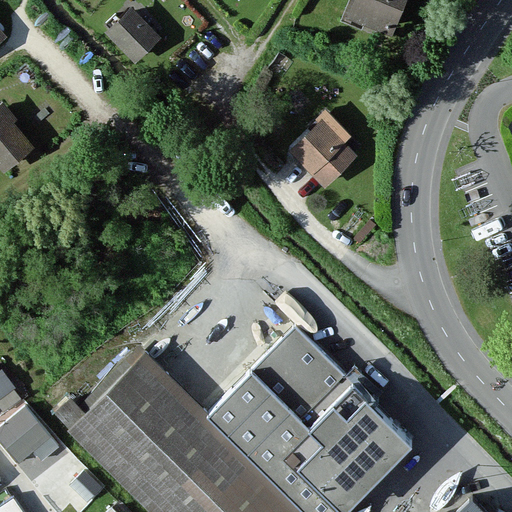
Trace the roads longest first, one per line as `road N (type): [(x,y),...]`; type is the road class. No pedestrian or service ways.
road 1 (residential): [(500,0),(424,130),(411,217),(436,317),(511,412)]
road 2 (residential): [(511,201),(480,126),(486,105),(511,87)]
